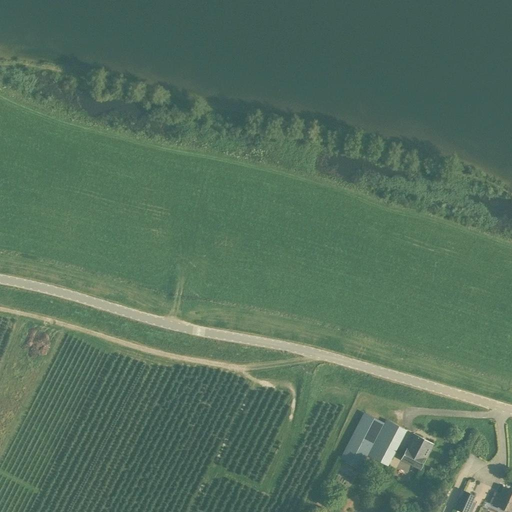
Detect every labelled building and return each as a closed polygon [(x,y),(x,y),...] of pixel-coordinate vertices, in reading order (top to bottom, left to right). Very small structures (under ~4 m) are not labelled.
[(360,469),(384,424),(365,414),(341,459),(360,469)] [(421,470),(434,444),(414,434),(400,459),(421,470)] [(378,447),(393,455),(397,448),(382,440),(378,447)] [(511,511),(511,492),(505,489),(501,496),(494,493),(489,504),(506,511),(511,511)] [(463,492),(456,509),(462,511),(471,511),(475,504),(472,503),(473,502),(475,497),(463,492)]
